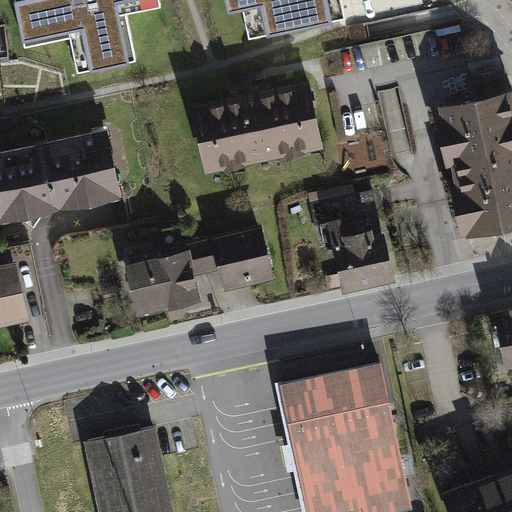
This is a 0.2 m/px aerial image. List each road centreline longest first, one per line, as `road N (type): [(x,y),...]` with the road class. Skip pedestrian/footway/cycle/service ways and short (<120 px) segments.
road 1 (tertiary): [(0,392),(511,280)]
road 2 (unknown): [(458,292),(438,199),(358,15)]
